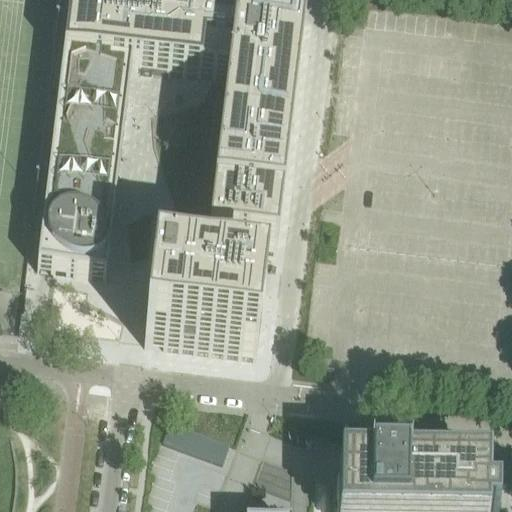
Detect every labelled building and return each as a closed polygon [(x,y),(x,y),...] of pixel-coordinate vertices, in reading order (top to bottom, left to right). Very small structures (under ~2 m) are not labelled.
[(59,92),(37,275),(105,283),(109,250),(111,239),(111,235),(112,224),(113,220),(114,209),(115,205),(116,194),(117,190),(118,180),(118,175),(120,165),(128,101),(131,75),(131,74),(141,75),(141,77),(151,78),(152,76),(227,86),(207,251),(275,259),(304,26),(209,14),(208,14),(95,0),(70,0),(62,67),(59,92)] [(332,158),(331,185),(348,186),(349,158),(332,158)] [(144,347),(144,351),(152,352),(163,353),(256,365),(264,296),(152,282),(150,301),(148,301),(147,311),(149,312),(147,322),(146,332),(146,336),(144,347)] [(170,425),(162,444),(224,469),(232,450),(170,425)] [(497,511),(497,506),(492,505),(486,505),(487,477),(407,475),(407,474),(380,473),(377,473),(348,473),(339,473),(337,511),(497,511)]
